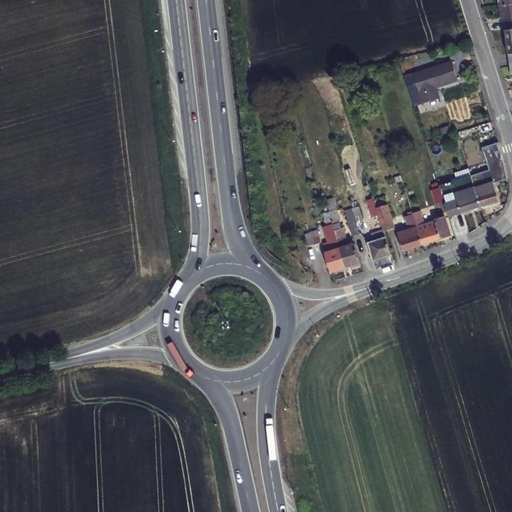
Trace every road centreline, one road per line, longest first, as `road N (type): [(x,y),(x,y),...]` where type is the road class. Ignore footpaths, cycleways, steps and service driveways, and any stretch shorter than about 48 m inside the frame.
road 1 (trunk): [(260,274),(232,229),(206,0)]
road 2 (trunk): [(175,0),(200,218),(188,280)]
road 3 (tertiary): [(511,220),(462,253),(369,287)]
road 4 (tertiary): [(466,0),(511,149)]
road 5 (trunk): [(278,511),(266,435),(275,357)]
road 6 (trunk): [(201,374),(229,418),(250,511)]
road 7 (tertiary): [(54,361),(129,352),(191,368)]
road 8 (tertiary): [(175,298),(125,334),(54,361)]
